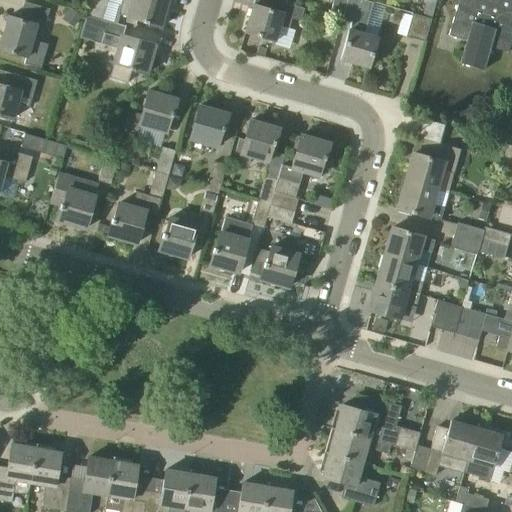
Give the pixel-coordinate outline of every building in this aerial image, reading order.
[(136,25),(138,19),(144,21),(144,23),(160,28),(167,0),(90,0),(86,16),(110,23),(110,22),(102,20),(107,0),(122,0),(119,14),(128,17),(126,22),(136,25)] [(342,20),(347,0),(334,0),(330,16),(342,20)] [(368,68),(377,38),(364,34),(374,3),(364,0),(347,0),(342,20),(351,23),(341,60),(368,68)] [(511,0),(458,0),(449,36),(466,41),(460,64),(484,71),(491,48),(508,53),(511,39),(511,0)] [(45,23),(49,9),(24,2),(19,20),(8,17),(0,45),(0,49),(27,57),(25,64),(41,68),(47,45),(32,40),(37,21),(45,23)] [(289,27),(291,19),(300,22),(304,9),(280,2),(277,12),(253,5),(245,33),(275,41),(280,24),(289,27)] [(425,42),(431,19),(412,14),(405,36),(425,42)] [(125,26),(110,22),(110,23),(86,16),(83,28),(107,35),(121,39),(122,36),(125,26)] [(115,63),(111,78),(128,83),(131,70),(146,74),(154,45),(122,36),(121,39),(115,63)] [(30,108),(37,81),(0,70),(0,116),(14,120),(18,104),(30,108)] [(138,133),(140,125),(166,133),(170,116),(172,116),(177,100),(148,91),(142,115),(118,108),(113,125),(138,133)] [(199,106),(190,140),(217,147),(221,131),(223,131),(228,114),(199,106)] [(440,143),(445,125),(424,119),(418,137),(440,143)] [(249,166),(252,157),(267,162),(272,145),(274,146),(279,129),(250,121),(245,140),(240,139),(233,161),(249,166)] [(23,134),(19,147),(42,154),(45,141),(23,134)] [(270,205),(294,212),(298,198),(295,197),(303,172),(318,177),(323,160),(325,160),(330,144),(301,135),(291,169),(281,166),(270,205)] [(461,149),(440,143),(418,137),(418,138),(423,140),(419,155),(414,154),(406,181),(437,190),(443,169),(454,173),(461,149)] [(168,175),(176,150),(163,147),(156,172),(168,175)] [(22,155),(19,167),(0,161),(0,184),(2,176),(25,182),(32,158),(22,155)] [(105,156),(98,181),(110,184),(117,160),(105,156)] [(511,158),(506,157),(501,171),(511,174),(511,158)] [(214,162),(207,187),(220,190),(227,165),(214,162)] [(270,205),(281,166),(269,162),(258,201),(270,205)] [(184,167),(174,164),(170,175),(181,178),(184,167)] [(85,229),(98,184),(59,172),(50,203),(61,206),(56,221),(85,229)] [(162,199),(168,175),(156,172),(149,195),(150,195),(162,199)] [(166,189),(172,191),(179,188),(181,180),(172,178),(169,177),(166,189)] [(432,205),(437,190),(406,181),(398,209),(441,221),(444,208),(432,205)] [(213,214),(220,190),(207,187),(200,210),(213,214)] [(136,244),(150,195),(149,195),(137,192),(132,208),(119,204),(114,220),(112,219),(107,236),(136,244)] [(267,217),(270,205),(258,201),(252,224),(264,228),(267,217)] [(478,219),(486,221),(491,205),(483,203),(478,219)] [(291,223),(294,212),(270,205),(267,217),(291,223)] [(238,273),(252,225),(225,217),(216,249),(214,249),(209,265),(238,273)] [(187,259),(196,226),(170,218),(165,235),(163,234),(158,250),(187,259)] [(481,242),(482,239),(484,230),(458,222),(454,235),(481,242)] [(482,239),(508,247),(511,234),(485,226),(484,230),(482,239)] [(432,252),(435,240),(393,228),(384,256),(415,265),(420,249),(432,252)] [(479,252),(481,242),(454,235),(451,247),(478,255),(479,252)] [(504,259),(508,247),(482,239),(481,242),(479,252),(504,259)] [(256,260),(265,263),(260,280),(289,288),(298,255),(271,247),(270,252),(259,249),(256,260)] [(411,279),(415,265),(384,256),(377,283),(419,295),(423,283),(411,279)] [(261,275),(264,264),(255,261),(251,273),(261,275)] [(416,306),(419,295),(377,283),(369,311),(399,319),(403,303),(416,306)] [(442,330),(449,303),(437,300),(430,327),(442,330)] [(454,334),(462,307),(449,303),(442,330),(454,334)] [(466,337),(474,311),(462,307),(454,334),(466,337)] [(479,341),(486,314),(474,311),(466,337),(479,341)] [(511,351),(511,337),(500,335),(496,348),(508,352),(508,351),(511,351)] [(420,433),(395,426),(401,407),(378,400),(374,414),(342,405),(335,430),(368,439),(389,445),(406,449),(414,452),(416,445),(420,433)] [(436,427),(430,449),(423,472),(435,475),(438,466),(464,473),(468,461),(477,429),(451,421),(448,430),(436,427)] [(477,429),(468,461),(464,473),(490,481),(493,468),(503,436),(477,429)] [(389,445),(368,439),(335,430),(329,453),(361,462),(365,449),(387,455),(389,445)] [(5,477),(0,476),(0,500),(11,502),(15,480),(30,482),(36,449),(11,445),(5,477)] [(410,468),(423,472),(430,449),(416,445),(414,452),(406,449),(404,457),(412,460),(410,468)] [(55,486),(57,476),(60,453),(36,449),(30,482),(45,485),(41,507),(65,511),(69,488),(55,486)] [(357,478),(361,462),(329,453),(322,477),(353,486),(349,501),(372,507),(378,484),(357,478)] [(82,490),(69,488),(65,511),(73,511),(88,511),(92,493),(107,495),(113,462),(88,458),(82,490)] [(119,511),(143,511),(146,501),(132,499),(138,466),(113,462),(107,495),(122,498),(119,511)] [(160,503),(146,501),(143,511),(168,511),(169,506),(184,508),(190,475),(165,470),(160,503)] [(211,511),(209,511),(215,479),(190,475),(184,508),(185,508),(184,511),(211,511)] [(237,511),(262,511),(267,487),(242,483),(237,511)] [(288,511),(292,492),(267,487),(262,511),(320,511),(315,499),(305,504),(303,511),(288,511)] [(454,502),(462,505),(485,511),(488,500),(465,493),(466,489),(459,487),(454,502)]
